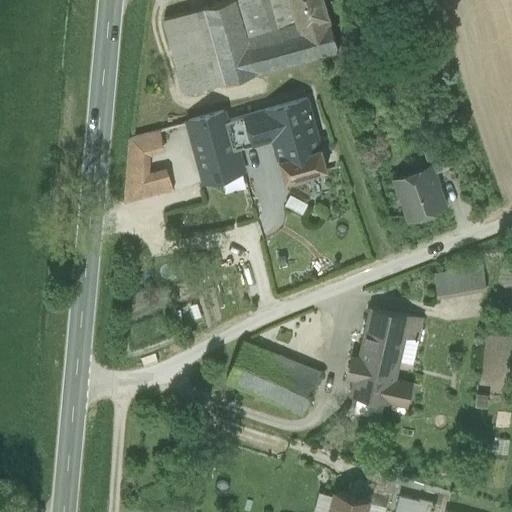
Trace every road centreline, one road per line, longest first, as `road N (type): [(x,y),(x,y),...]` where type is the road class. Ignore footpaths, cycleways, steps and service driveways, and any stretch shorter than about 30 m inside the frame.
road 1 (secondary): [(63,511),(109,0)]
road 2 (track): [(75,379),(107,382),(138,373),(511,224)]
